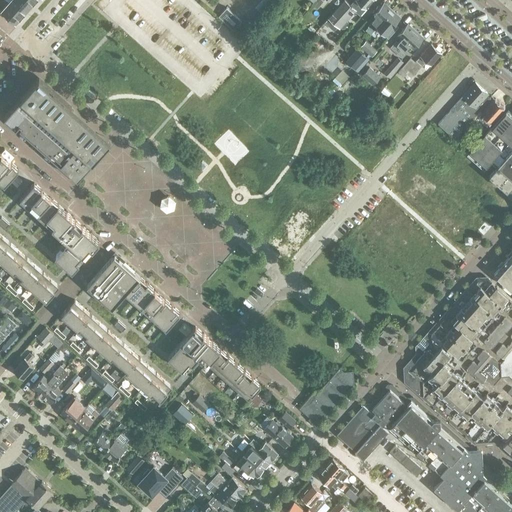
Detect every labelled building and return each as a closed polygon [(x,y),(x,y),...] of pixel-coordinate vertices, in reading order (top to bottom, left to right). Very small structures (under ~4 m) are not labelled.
[(30,7),(22,0),(10,0),(9,2),(23,15),(25,12),(29,8),(30,7)] [(274,1),(272,0),(260,0),(255,7),(262,13),(274,1)] [(316,9),(323,1),(322,0),(317,0),(318,1),(313,7),(316,9)] [(346,19),(355,10),(360,15),(373,0),(355,0),(351,5),(345,0),(344,0),(325,21),(334,29),(338,26),(339,27),(340,26),(342,28),(344,28),(348,23),(348,21),(346,19)] [(23,15),(9,2),(1,10),(16,23),(23,15)] [(366,30),(371,34),(374,30),(392,10),(384,2),(374,14),(377,16),(368,26),(369,27),(366,30)] [(241,20),(226,7),(218,16),(234,29),(241,20)] [(400,17),(392,10),(374,30),(382,38),(391,28),(400,17)] [(405,50),(409,45),(413,48),(423,37),(408,24),(398,35),(403,39),(398,44),(396,42),(392,47),(402,56),(407,51),(405,50)] [(316,30),(310,25),(308,28),(314,33),(316,30)] [(321,43),(313,35),(310,38),(318,46),(321,43)] [(366,41),(362,45),(367,50),(371,46),(366,41)] [(431,64),(441,52),(431,44),(415,62),(410,58),(401,68),(406,72),(408,69),(413,75),(426,60),(431,64)] [(353,55),(347,61),(358,70),(368,58),(363,53),(358,59),(353,55)] [(398,57),(391,65),(397,70),(403,62),(398,57)] [(301,74),(288,63),(282,71),(294,82),(301,74)] [(369,67),(363,74),(373,84),(380,76),(369,67)] [(349,76),(342,69),(335,77),(342,84),(349,76)] [(109,141),(38,78),(4,115),(18,128),(72,175),(74,173),(78,176),(109,141)] [(487,93),(475,82),(438,123),(454,138),(490,98),(486,94),(487,93)] [(390,93),(385,88),(381,92),(387,97),(390,93)] [(491,121),(503,108),(502,107),(502,106),(498,102),(497,103),(494,100),(482,113),(478,118),(483,122),(487,117),(491,121)] [(467,153),(467,154),(484,169),(492,160),(500,151),(508,142),(511,137),(511,116),(507,111),(486,134),(485,133),(478,142),(467,153)] [(500,151),(492,160),(511,177),(511,145),(508,142),(500,151)] [(0,173),(11,161),(3,154),(0,157),(0,173)] [(484,169),(511,193),(511,177),(492,160),(484,169)] [(16,172),(19,168),(11,161),(0,173),(0,180),(5,184),(10,179),(16,172)] [(206,166),(201,162),(197,167),(201,171),(206,166)] [(24,179),(16,172),(10,179),(17,185),(24,179)] [(28,205),(42,189),(34,182),(20,198),(28,205)] [(50,197),(42,189),(28,205),(36,212),(50,197)] [(171,195),(162,198),(160,208),(167,213),(175,210),(176,201),(171,195)] [(59,204),(50,197),(36,212),(45,220),(59,204)] [(100,240),(59,204),(45,220),(68,241),(55,256),(72,271),(100,240)] [(149,207),(140,217),(146,222),(155,212),(149,207)] [(0,222),(6,227),(9,223),(1,216),(0,217),(0,222)] [(163,249),(167,245),(156,234),(152,238),(163,249)] [(0,254),(11,242),(2,235),(0,237),(0,254)] [(0,258),(6,264),(19,249),(11,242),(0,254),(0,258)] [(220,242),(210,253),(220,261),(230,250),(220,242)] [(14,271),(27,257),(19,249),(6,264),(14,271)] [(177,250),(171,256),(183,267),(189,260),(177,250)] [(112,307),(139,276),(122,260),(115,254),(87,284),(112,307)] [(205,255),(194,266),(205,276),(215,265),(205,255)] [(22,278),(35,264),(27,257),(14,271),(22,278)] [(511,268),(504,261),(494,272),(511,288),(511,268)] [(30,286),(43,271),(35,264),(22,278),(30,286)] [(38,293),(51,278),(43,271),(30,286),(38,293)] [(133,299),(148,283),(140,276),(126,292),(133,299)] [(46,300),(59,286),(51,278),(38,293),(46,300)] [(409,381),(446,414),(474,439),(476,440),(488,439),(489,438),(490,438),(491,439),(504,438),(505,437),(511,429),(511,383),(511,384),(500,375),(500,361),(505,356),(510,350),(511,347),(511,312),(509,310),(501,303),(508,295),(491,280),(490,279),(480,280),(474,287),(473,285),(469,289),(433,330),(431,332),(432,344),(434,345),(430,349),(428,351),(426,350),(423,350),(416,357),(408,366),(407,368),(407,379),(409,381)] [(335,284),(340,288),(344,284),(339,280),(335,284)] [(141,306),(156,290),(148,283),(133,299),(141,306)] [(0,287),(0,304),(9,295),(0,287)] [(149,313),(164,297),(156,290),(142,306),(149,313)] [(158,320),(172,305),(164,297),(150,313),(158,320)] [(11,311),(17,305),(9,298),(3,304),(11,311)] [(70,321),(83,306),(75,299),(62,314),(70,321)] [(166,328),(180,312),(172,305),(158,320),(166,328)] [(78,328),(91,314),(83,306),(70,321),(78,328)] [(511,347),(510,350),(505,356),(500,361),(500,375),(511,384),(511,383),(511,429),(505,437),(507,439),(504,442),(511,448),(511,307),(509,310),(511,312),(511,347)] [(28,326),(33,320),(22,310),(17,316),(28,326)] [(86,335),(99,321),(91,314),(78,328),(86,335)] [(0,342),(17,323),(8,315),(0,324),(0,342)] [(126,327),(118,320),(115,324),(123,331),(126,327)] [(94,343),(107,328),(99,321),(86,335),(94,343)] [(179,330),(186,336),(192,330),(185,324),(179,330)] [(195,325),(168,356),(185,372),(200,355),(211,365),(223,350),(195,325)] [(43,346),(54,333),(46,326),(37,336),(42,340),(40,343),(43,346)] [(102,350),(115,335),(107,328),(94,343),(102,350)] [(8,352),(21,337),(16,332),(2,347),(8,352)] [(58,347),(63,342),(54,334),(49,339),(58,347)] [(111,357),(123,343),(115,335),(102,350),(111,357)] [(63,352),(68,347),(63,342),(59,348),(63,352)] [(119,364),(132,350),(123,343),(111,357),(119,364)] [(127,371),(140,357),(132,350),(119,364),(127,371)] [(224,350),(211,365),(218,371),(231,357),(224,350)] [(54,361),(59,355),(55,351),(49,357),(54,361)] [(29,361),(34,356),(30,352),(25,358),(25,357),(14,369),(23,378),(34,366),(29,361)] [(45,373),(54,362),(49,357),(39,367),(45,373)] [(135,379),(148,364),(140,357),(127,371),(135,379)] [(231,357),(218,371),(226,378),(238,364),(231,357)] [(32,386),(41,394),(65,368),(60,364),(48,378),(43,374),(32,386)] [(143,386),(156,371),(148,364),(135,379),(143,386)] [(239,364),(226,378),(233,385),(246,370),(239,364)] [(107,381),(91,366),(81,378),(87,383),(92,378),(102,387),(107,381)] [(65,368),(41,394),(50,402),(61,390),(57,386),(63,379),(62,379),(68,371),(65,368)] [(308,397),(299,407),(306,414),(314,420),(347,384),(346,376),(337,369),(316,393),(314,391),(308,397)] [(246,370),(233,385),(241,391),(254,377),(246,370)] [(120,377),(114,371),(110,375),(117,380),(120,377)] [(151,393),(164,379),(156,371),(143,386),(151,393)] [(74,375),(71,378),(62,387),(68,393),(76,383),(79,380),(74,375)] [(254,377),(241,391),(248,398),(254,392),(261,384),(254,377)] [(159,400),(172,386),(164,379),(151,393),(159,400)] [(200,389),(205,384),(200,379),(195,384),(200,389)] [(112,396),(117,390),(108,382),(102,388),(112,396)] [(357,415),(339,436),(343,439),(349,445),(363,457),(381,436),(389,428),(413,401),(413,400),(404,401),(390,388),(372,408),(368,408),(365,406),(365,407),(357,415)] [(182,399),(186,393),(183,390),(178,396),(182,399)] [(117,392),(105,405),(111,410),(122,397),(117,392)] [(248,398),(246,400),(251,405),(253,403),(258,396),(254,392),(248,398)] [(192,402),(203,411),(210,403),(200,394),(192,402)] [(60,411),(71,421),(85,406),(79,401),(74,396),(60,411)] [(413,401),(389,428),(414,450),(416,452),(443,476),(433,488),(460,511),(511,511),(511,488),(506,483),(488,468),(483,468),(482,457),(482,450),(479,450),(479,449),(469,450),(468,450),(440,425),(439,424),(431,416),(428,417),(422,412),(422,409),(413,401)] [(182,403),(173,413),(184,423),(193,414),(182,403)] [(272,412),(279,409),(276,403),(270,406),(272,412)] [(85,406),(71,421),(82,431),(98,414),(87,404),(85,406)] [(118,413),(113,408),(105,418),(109,422),(118,413)] [(279,418),(289,428),(297,420),(286,410),(279,418)] [(284,446),(293,435),(282,425),(281,426),(273,419),(264,428),(284,446)] [(143,420),(140,424),(150,432),(153,429),(143,420)] [(93,440),(104,450),(112,441),(107,436),(111,431),(106,426),(93,440)] [(138,441),(147,431),(140,426),(132,435),(138,441)] [(128,446),(124,443),(129,438),(122,431),(112,441),(104,450),(115,460),(128,446)] [(182,438),(176,433),(173,437),(179,442),(182,438)] [(249,442),(257,449),(270,461),(277,452),(264,441),(260,445),(253,438),(249,442)] [(249,442),(241,450),(262,469),(270,461),(257,449),(249,442)] [(416,475),(422,468),(395,445),(389,451),(416,475)] [(241,450),(237,447),(235,450),(239,454),(238,455),(234,459),(251,475),(252,476),(254,474),(257,476),(262,469),(241,450)] [(133,474),(145,460),(138,455),(126,468),(133,474)] [(332,458),(325,467),(348,487),(349,487),(342,481),(349,473),(344,469),(344,468),(332,458)] [(231,474),(235,470),(229,465),(226,461),(221,466),(231,474)] [(144,475),(139,482),(152,494),(158,487),(166,495),(183,476),(172,466),(164,475),(154,465),(150,470),(148,468),(143,474),(144,475)] [(49,511),(48,510),(46,511),(43,511),(37,506),(53,489),(42,480),(41,481),(25,466),(11,482),(13,484),(0,498),(0,511),(49,511)] [(348,487),(325,467),(317,475),(329,485),(331,483),(336,488),(338,485),(345,491),(348,487)] [(232,477),(228,482),(213,468),(209,472),(214,476),(238,497),(246,488),(232,477)] [(191,472),(187,477),(221,507),(222,508),(227,503),(230,506),(238,497),(214,476),(210,481),(214,484),(210,488),(191,472)] [(221,507),(187,477),(180,484),(182,483),(193,493),(189,498),(200,508),(196,511),(219,511),(220,511),(219,510),(221,507)] [(300,495),(311,505),(308,508),(311,511),(321,511),(327,506),(321,502),(323,500),(319,496),(322,492),(311,483),(300,495)] [(356,493),(359,490),(353,484),(349,488),(356,493)] [(365,487),(359,494),(366,501),(373,494),(365,487)] [(359,497),(353,491),(350,494),(356,500),(359,497)] [(329,511),(344,511),(348,508),(339,500),(329,511)] [(311,511),(308,509),(305,511),(304,511),(293,502),(285,511),(311,511)]
